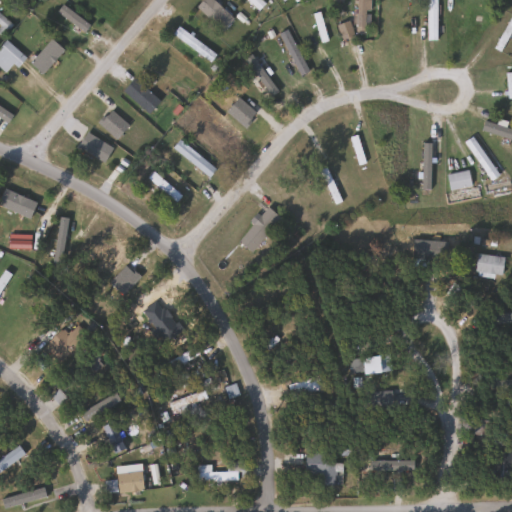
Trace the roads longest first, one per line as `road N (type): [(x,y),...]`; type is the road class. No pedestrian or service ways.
road 1 (residential): [(0,147),(102,196),(168,248),(218,306),(263,423),(271,511)]
road 2 (residential): [(502,498),(112,511)]
road 3 (residential): [(179,260),(294,123),(337,102),(397,97)]
road 4 (residential): [(450,379),(444,400),(433,385),(407,331),(408,303),(428,299),(441,312),(450,379)]
road 5 (residential): [(162,0),(27,160)]
road 6 (residential): [(86,511),(66,445),(0,363)]
road 7 (residential): [(415,80),(397,97),(443,110),(462,96),(456,71),(415,80)]
